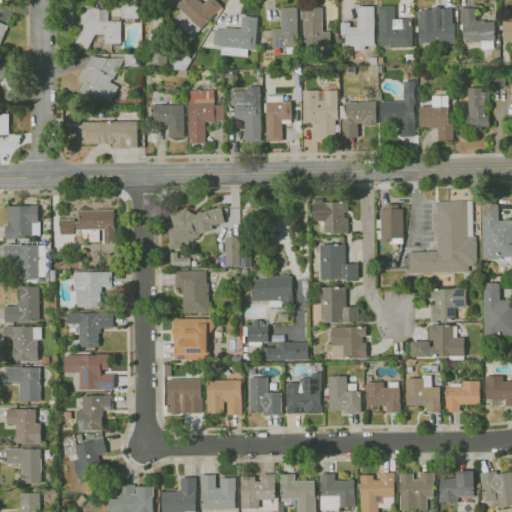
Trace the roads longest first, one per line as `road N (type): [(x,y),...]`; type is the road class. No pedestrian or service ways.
road 1 (residential): [(418,170),(0,178)]
road 2 (residential): [(511,437),(150,442)]
road 3 (residential): [(150,442),(143,175)]
road 4 (residential): [(41,0),(44,177)]
